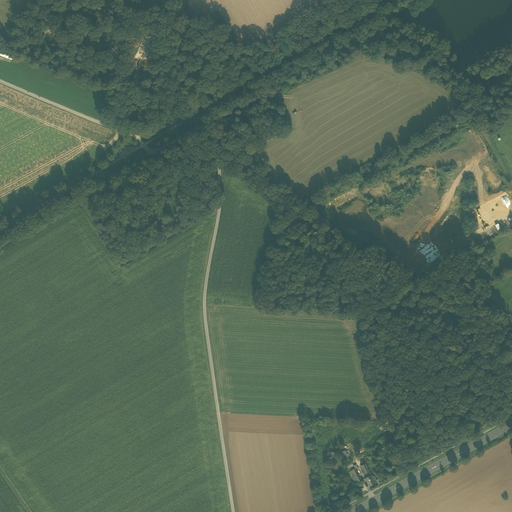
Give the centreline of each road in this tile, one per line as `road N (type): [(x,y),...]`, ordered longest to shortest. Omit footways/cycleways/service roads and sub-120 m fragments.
road 1 (unclassified): [(0,80),(135,136),(149,155),(200,127),(214,133),(221,189),(204,305),(234,511)]
road 2 (primary): [(352,511),(511,423)]
road 3 (track): [(180,0),(135,136)]
